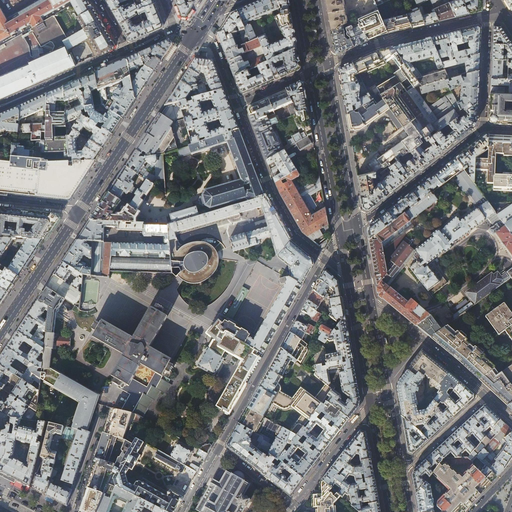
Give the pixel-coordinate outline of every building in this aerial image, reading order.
[(106,0),(110,6),(113,10),(122,5),(121,2),(125,0),(127,0),(128,2),(132,0),(106,0)] [(141,0),(142,1),(142,3),(136,5),(138,9),(156,2),(154,0),(141,0)] [(191,8),(195,0),(178,4),(178,5),(180,9),(182,14),(182,15),(186,15),(186,14),(191,8)] [(278,5),(276,0),(262,0),(251,5),(237,11),(245,30),(250,42),(257,40),(251,26),(249,25),(248,25),(247,22),(275,11),(276,12),(275,12),(276,16),(282,13),(281,11),(278,5)] [(276,0),(278,5),(281,4),(281,5),(281,6),(282,6),(283,10),(281,11),(282,13),(290,12),(287,0),(276,0)] [(325,0),(326,1),(328,10),(329,19),(331,28),(335,28),(343,24),(354,18),(354,17),(377,7),(376,5),(374,0),(325,0)] [(448,0),(444,0),(446,3),(434,8),(439,21),(446,19),(456,17),(450,2),(448,0)] [(453,0),(450,2),(456,17),(462,15),(469,13),(466,5),(464,6),(462,3),(465,2),(463,0),(453,0)] [(463,0),(465,2),(469,0),(470,0),(470,1),(471,2),(471,3),(466,5),(469,13),(476,11),(479,11),(482,10),(482,0),(463,0)] [(125,8),(123,5),(122,5),(113,10),(116,16),(120,23),(137,14),(136,11),(138,10),(138,9),(136,5),(135,2),(125,8)] [(156,2),(138,9),(138,10),(139,12),(141,16),(142,15),(141,13),(146,11),(149,19),(145,21),(144,18),(142,19),(143,21),(143,22),(148,33),(163,27),(163,25),(164,23),(160,14),(156,2)] [(84,28),(99,55),(104,53),(113,49),(114,48),(115,45),(93,6),(79,15),(75,7),(73,9),(74,11),(73,11),(76,15),(74,16),(76,19),(78,18),(84,28)] [(419,7),(419,8),(426,24),(433,22),(439,21),(434,8),(434,7),(432,8),(432,9),(433,12),(425,14),(422,6),(421,6),(419,7)] [(382,20),(377,7),(354,17),(354,18),(359,24),(369,39),(379,35),(388,32),(382,20)] [(419,8),(407,14),(410,21),(412,26),(412,28),(418,26),(426,24),(419,8)] [(226,37),(245,30),(237,11),(234,12),(231,14),(227,21),(218,34),(218,35),(224,32),(226,37)] [(139,12),(137,14),(120,23),(124,31),(129,39),(133,40),(138,38),(148,33),(143,22),(143,21),(138,23),(137,23),(136,22),(135,22),(134,22),(132,20),(141,16),(139,12)] [(291,20),(290,12),(282,13),(276,16),(274,17),(280,30),(280,29),(288,26),(290,30),(293,30),(291,20)] [(407,14),(382,20),(388,32),(393,31),(407,27),(412,26),(410,21),(407,14)] [(99,55),(84,28),(67,38),(65,34),(54,15),(30,29),(41,48),(52,41),(55,46),(53,52),(29,62),(30,63),(24,66),(0,76),(0,98),(22,89),(46,78),(66,69),(73,66),(76,65),(71,52),(69,53),(67,50),(87,39),(94,52),(93,53),(91,56),(92,58),(96,56),(99,55)] [(345,36),(343,24),(335,28),(331,28),(332,34),(333,40),(335,51),(338,53),(345,50),(354,46),(350,37),(347,38),(347,37),(346,37),(346,36),(345,36)] [(349,35),(350,37),(354,46),(369,39),(359,24),(357,25),(355,25),(353,26),(352,24),(347,26),(346,27),(346,28),(348,30),(347,31),(347,32),(347,33),(348,34),(349,35)] [(468,26),(460,28),(463,42),(464,44),(467,44),(466,41),(469,40),(469,41),(469,42),(469,43),(481,40),(481,37),(481,26),(478,24),(468,26)] [(493,35),(493,43),(498,43),(498,40),(501,40),(502,41),(501,41),(501,43),(506,43),(511,41),(506,33),(501,26),(497,25),(494,25),(493,35)] [(288,26),(280,29),(285,39),(270,46),(265,35),(258,38),(258,39),(265,56),(268,55),(269,57),(266,58),(268,63),(277,59),(275,55),(279,54),(280,55),(284,53),(285,51),(288,50),(290,53),(297,50),(295,41),(293,30),(290,30),(288,26)] [(453,30),(447,32),(449,42),(450,45),(454,58),(467,55),(465,49),(458,51),(456,43),(463,42),(460,28),(453,30)] [(250,42),(245,30),(226,37),(224,32),(218,35),(221,44),(225,53),(250,42)] [(440,33),(431,36),(434,44),(440,43),(441,49),(437,50),(440,57),(448,55),(449,56),(450,59),(454,58),(450,45),(448,45),(447,42),(449,42),(447,32),(440,33)] [(411,71),(416,68),(415,68),(410,62),(433,56),(438,67),(439,67),(443,65),(442,61),(440,57),(437,50),(434,44),(431,36),(421,38),(407,42),(393,45),(411,71)] [(265,56),(258,39),(257,40),(250,42),(225,53),(229,64),(234,77),(249,71),(257,67),(268,63),(266,58),(265,56)] [(480,48),(481,40),(469,43),(469,45),(469,46),(470,46),(471,48),(466,49),(466,47),(465,48),(465,49),(467,55),(480,52),(480,48)] [(160,44),(150,49),(152,53),(149,57),(150,57),(151,56),(154,58),(153,59),(155,60),(157,58),(161,62),(162,61),(171,46),(173,44),(171,43),(169,41),(167,42),(160,44)] [(498,43),(493,43),(493,50),(492,58),(505,59),(506,55),(504,55),(504,48),(506,48),(506,43),(501,43),(498,43)] [(400,81),(401,82),(408,77),(414,86),(420,82),(417,78),(411,71),(393,45),(387,47),(377,49),(386,61),(386,62),(393,57),(401,68),(394,73),(395,75),(400,81)] [(145,51),(139,54),(144,65),(145,66),(154,72),(160,63),(161,62),(157,58),(155,60),(153,59),(150,57),(149,57),(152,53),(150,49),(145,51)] [(358,58),(352,60),(358,73),(386,61),(377,49),(371,52),(358,58)] [(290,53),(277,59),(268,63),(269,66),(271,70),(275,81),(283,77),(295,72),(297,71),(298,71),(299,70),(299,69),(300,69),(300,68),(300,67),(300,66),(298,59),(297,53),(297,50),(290,53)] [(480,60),(480,52),(467,55),(454,58),(450,59),(442,61),(443,65),(445,68),(449,78),(458,75),(456,70),(449,72),(447,70),(446,66),(465,61),(467,72),(479,70),(480,60)] [(133,56),(126,59),(128,64),(130,71),(137,68),(138,70),(140,69),(139,67),(144,65),(139,54),(133,56)] [(492,67),(491,78),(508,78),(508,74),(508,73),(503,73),(503,65),(508,65),(509,59),(505,59),(492,58),(492,67)] [(126,59),(95,73),(98,89),(101,105),(110,111),(123,120),(131,108),(132,105),(136,100),(135,99),(132,85),(130,71),(128,64),(126,59)] [(194,62),(189,69),(199,76),(201,74),(202,74),(203,73),(204,73),(206,79),(202,81),(203,84),(205,83),(207,82),(219,78),(215,68),(213,61),(204,60),(196,59),(194,61),(194,62)] [(354,84),(354,86),(360,85),(363,83),(362,82),(360,77),(359,78),(361,82),(359,83),(356,77),(356,76),(355,76),(354,76),(353,76),(353,74),(354,73),(355,74),(358,73),(352,60),(346,63),(340,66),(338,69),(339,70),(339,75),(342,88),(351,86),(351,84),(354,84)] [(266,67),(269,66),(268,63),(257,67),(261,75),(250,80),(249,78),(250,78),(251,76),(249,71),(234,77),(237,85),(240,93),(244,94),(256,89),(265,85),(275,81),(271,70),(268,71),(266,67)] [(135,99),(136,100),(146,85),(154,72),(145,66),(144,68),(142,70),(138,76),(136,74),(135,76),(137,77),(132,85),(135,99)] [(422,77),(422,75),(416,68),(411,71),(417,78),(422,77)] [(422,77),(417,78),(420,82),(422,86),(449,78),(445,68),(422,75),(422,77)] [(199,76),(189,69),(185,76),(181,82),(191,88),(203,84),(202,81),(200,76),(199,76)] [(479,84),(479,70),(467,72),(458,75),(449,78),(422,86),(420,82),(414,86),(415,88),(420,86),(422,93),(447,86),(449,90),(450,89),(450,90),(451,90),(451,89),(459,86),(459,85),(462,84),(461,90),(461,91),(460,100),(457,102),(460,108),(463,106),(465,110),(478,101),(479,86),(479,84)] [(87,76),(79,80),(82,88),(82,89),(85,88),(86,91),(86,92),(85,93),(83,94),(86,108),(94,107),(92,94),(91,92),(98,89),(95,73),(87,76)] [(375,84),(366,89),(368,93),(371,99),(400,81),(395,75),(376,86),(375,84)] [(219,78),(207,82),(210,90),(208,90),(205,83),(203,84),(191,88),(192,90),(193,90),(193,91),(197,90),(200,97),(224,90),(221,83),(219,78)] [(511,78),(508,78),(491,78),(491,84),(509,85),(509,87),(491,86),(491,92),(511,93),(511,78)] [(67,131),(71,130),(74,130),(76,126),(78,123),(79,121),(78,120),(76,123),(75,120),(78,119),(80,120),(83,115),(81,111),(86,110),(86,108),(83,94),(83,92),(81,93),(80,90),(82,89),(82,88),(79,80),(71,84),(64,87),(65,101),(67,131)] [(422,112),(407,91),(401,82),(400,81),(371,99),(346,114),(348,127),(349,129),(349,130),(362,127),(386,109),(399,127),(400,126),(401,127),(403,125),(422,112)] [(191,88),(181,82),(177,87),(174,92),(166,104),(165,106),(179,102),(185,101),(192,90),(191,88)] [(286,90),(290,98),(292,98),(297,108),(295,109),(296,114),(308,112),(306,97),(305,92),(303,85),(304,85),(300,83),(294,85),(286,89),(286,90)] [(360,85),(354,86),(355,88),(352,89),(351,86),(342,88),(344,98),(344,100),(346,114),(371,99),(368,93),(360,96),(358,95),(359,94),(360,85)] [(429,107),(415,88),(414,86),(407,91),(422,112),(436,132),(440,129),(448,123),(457,116),(465,110),(463,106),(460,108),(457,102),(452,93),(445,96),(429,107)] [(46,112),(46,113),(55,113),(56,103),(58,101),(65,101),(64,87),(53,91),(47,94),(46,112)] [(188,107),(189,110),(190,113),(191,116),(184,118),(184,119),(187,129),(188,131),(195,129),(197,135),(190,137),(192,145),(200,142),(199,140),(205,138),(206,141),(239,130),(239,129),(232,112),(228,102),(224,90),(200,97),(196,98),(194,98),(192,99),(193,101),(188,103),(187,100),(185,101),(179,102),(182,109),(188,107)] [(277,95),(268,98),(273,111),(288,105),(288,106),(287,107),(291,116),(293,115),(296,114),(295,109),(290,98),(286,90),(277,95)] [(511,93),(491,92),(490,107),(489,117),(494,122),(511,123),(511,122),(511,93)] [(31,101),(20,106),(22,110),(20,111),(21,113),(20,120),(44,109),(44,110),(45,112),(46,112),(47,94),(31,101)] [(275,114),(273,111),(268,98),(260,102),(249,107),(247,111),(248,112),(249,116),(256,113),(259,120),(274,114),(275,114)] [(478,109),(478,101),(465,110),(466,112),(466,115),(464,116),(464,115),(463,116),(460,118),(462,119),(460,121),(458,118),(458,117),(457,116),(448,123),(454,129),(451,131),(457,139),(467,132),(474,126),(477,120),(478,109)] [(179,102),(165,106),(163,109),(160,113),(170,120),(184,116),(182,109),(179,102)] [(0,136),(3,135),(6,135),(7,133),(10,132),(18,132),(19,125),(20,120),(21,113),(20,111),(22,110),(20,106),(5,112),(3,113),(0,114),(0,136)] [(95,110),(94,107),(86,108),(86,110),(87,113),(87,118),(90,117),(92,119),(90,121),(98,126),(100,124),(101,125),(100,127),(103,129),(113,136),(122,122),(123,120),(110,111),(107,115),(103,113),(101,116),(96,112),(95,111),(95,110)] [(45,141),(45,153),(69,152),(67,138),(56,138),(55,128),(67,127),(65,112),(55,113),(46,113),(46,124),(46,132),(45,141)] [(307,137),(312,134),(310,124),(310,123),(308,112),(296,114),(293,115),(294,118),(293,118),(299,129),(302,128),(303,131),(305,130),(307,137)] [(422,112),(403,125),(407,130),(406,131),(409,135),(402,140),(403,141),(382,155),(380,157),(379,155),(379,154),(376,156),(367,163),(370,168),(371,172),(376,172),(376,170),(381,167),(382,167),(383,167),(384,167),(385,167),(388,165),(389,166),(394,163),(399,159),(398,157),(403,153),(405,155),(410,151),(416,147),(420,144),(427,138),(431,135),(436,132),(422,112)] [(84,114),(83,115),(80,120),(79,121),(78,123),(80,125),(79,127),(78,126),(77,127),(76,126),(74,130),(75,131),(80,134),(84,128),(91,132),(91,131),(93,133),(93,134),(94,134),(94,135),(93,137),(91,136),(90,138),(91,139),(90,141),(103,150),(109,142),(113,136),(103,129),(102,131),(97,128),(98,126),(90,121),(88,119),(87,118),(87,113),(84,114)] [(178,150),(172,129),(173,129),(170,127),(174,123),(170,120),(160,113),(158,116),(154,123),(147,133),(136,150),(147,157),(163,155),(177,150),(178,150)] [(278,122),(274,114),(259,120),(256,113),(249,116),(254,129),(255,130),(258,138),(262,148),(267,161),(282,152),(279,145),(281,144),(275,131),(273,132),(271,125),(277,122),(278,122)] [(187,129),(184,119),(176,121),(179,128),(181,128),(182,130),(187,129)] [(46,124),(19,125),(18,132),(18,133),(32,133),(31,141),(37,141),(41,141),(41,133),(46,132),(46,124)] [(381,128),(387,137),(396,131),(392,126),(388,129),(385,125),(381,128)] [(444,134),(440,129),(436,132),(431,135),(443,150),(450,145),(457,139),(451,131),(446,135),(444,134)] [(239,130),(206,141),(200,142),(192,145),(178,150),(177,150),(180,157),(191,153),(191,154),(226,143),(230,152),(231,152),(238,170),(237,170),(241,180),(205,191),(202,196),(200,197),(198,200),(199,201),(198,201),(199,202),(200,202),(199,202),(199,203),(200,203),(200,204),(203,206),(205,205),(205,206),(210,208),(198,212),(196,207),(170,215),(172,222),(168,223),(168,224),(168,225),(265,197),(262,188),(255,171),(253,164),(250,158),(244,142),(239,130)] [(81,135),(80,134),(75,131),(71,137),(67,138),(69,152),(70,158),(73,158),(73,163),(81,162),(81,160),(82,160),(84,159),(87,160),(85,162),(96,161),(97,159),(103,150),(90,141),(82,152),(78,152),(76,141),(81,135)] [(291,146),(306,137),(304,132),(300,134),(299,133),(292,136),(293,138),(288,140),(291,146)] [(291,146),(294,148),(296,153),(314,143),(313,140),(312,134),(307,137),(306,137),(291,146)] [(431,135),(427,138),(431,143),(431,145),(429,146),(429,147),(428,147),(424,150),(420,144),(416,147),(427,163),(435,156),(443,150),(431,135)] [(456,159),(464,168),(465,170),(468,167),(468,166),(467,166),(468,165),(470,165),(471,164),(472,164),(471,165),(471,167),(470,169),(470,172),(472,175),(469,176),(474,183),(476,159),(485,152),(484,151),(484,152),(483,151),(487,147),(487,148),(488,148),(489,135),(486,136),(480,140),(456,159)] [(494,135),(489,135),(488,148),(488,159),(476,159),(475,170),(488,170),(487,183),(493,183),(494,176),(495,177),(496,154),(511,154),(511,136),(500,135),(494,135)] [(41,153),(45,153),(45,141),(41,141),(37,141),(36,147),(34,147),(32,149),(24,148),(24,146),(18,146),(15,146),(15,143),(6,142),(4,156),(41,160),(41,153)] [(291,150),(294,148),(291,146),(282,152),(267,161),(272,175),(273,178),(277,188),(280,194),(283,200),(299,226),(300,228),(303,233),(311,239),(312,241),(330,231),(329,228),(328,222),(326,213),(326,208),(316,214),(313,209),(317,207),(310,196),(322,189),(321,183),(320,176),(296,190),(291,181),(299,177),(299,175),(287,155),(292,152),(291,150)] [(416,147),(410,151),(413,154),(413,156),(414,157),(411,159),(410,159),(409,159),(407,161),(407,162),(407,163),(405,164),(404,163),(402,163),(399,159),(394,163),(407,179),(417,171),(420,168),(424,166),(427,163),(416,147)] [(136,150),(130,159),(125,167),(137,174),(147,180),(154,185),(157,180),(165,179),(163,155),(147,157),(136,150)] [(0,156),(0,192),(7,194),(66,200),(68,200),(69,200),(70,200),(71,199),(72,198),(96,161),(85,162),(81,162),(73,163),(70,163),(45,163),(45,161),(41,160),(4,156),(0,156)] [(460,171),(464,168),(456,159),(448,166),(434,176),(442,185),(446,182),(444,180),(450,175),(452,174),(453,175),(455,173),(455,171),(459,169),(460,171)] [(394,163),(389,166),(389,167),(391,169),(390,170),(391,170),(390,171),(390,173),(385,177),(385,178),(380,181),(381,181),(389,193),(397,186),(407,179),(394,163)] [(137,174),(125,167),(115,182),(108,193),(120,200),(125,193),(127,194),(129,191),(137,196),(130,207),(137,211),(143,201),(141,199),(144,194),(147,195),(150,191),(154,185),(147,180),(140,191),(133,186),(135,183),(132,181),(137,174)] [(511,255),(511,238),(509,234),(489,203),(474,183),(469,176),(465,170),(464,168),(460,171),(456,174),(479,206),(478,208),(461,221),(457,217),(445,228),(441,232),(440,230),(432,236),(434,237),(415,252),(417,254),(413,258),(416,262),(409,267),(432,295),(448,283),(432,263),(428,266),(427,266),(427,265),(444,251),(445,252),(457,243),(456,242),(487,220),(492,227),(489,229),(494,235),(496,233),(503,242),(502,243),(506,247),(511,255)] [(371,172),(357,175),(361,193),(362,201),(363,206),(369,208),(376,203),(379,201),(389,193),(381,181),(380,181),(379,182),(378,182),(377,183),(377,184),(376,185),(375,187),(374,186),(374,184),(373,182),(374,182),(373,177),(377,177),(377,176),(376,172),(371,172)] [(439,187),(442,185),(434,176),(426,183),(413,194),(420,202),(432,193),(429,190),(432,188),(434,190),(437,187),(437,186),(438,185),(439,187)] [(494,176),(493,183),(493,189),(511,189),(511,177),(495,177),(494,176)] [(156,195),(150,191),(147,195),(144,199),(151,203),(156,195)] [(120,200),(108,193),(102,202),(97,210),(89,221),(127,223),(131,223),(155,223),(137,211),(130,207),(120,200)] [(437,200),(432,193),(420,202),(411,209),(405,213),(411,221),(437,200)] [(411,209),(420,202),(413,194),(409,196),(405,200),(394,208),(399,215),(401,217),(405,214),(403,212),(406,210),(405,210),(409,207),(411,209)] [(168,225),(170,244),(178,243),(177,240),(177,238),(176,233),(240,214),(240,213),(263,206),(268,223),(272,236),(278,255),(289,242),(290,240),(283,228),(278,219),(272,209),(270,205),(267,200),(265,197),(168,225)] [(511,268),(502,277),(498,272),(494,275),(492,273),(467,292),(476,304),(511,278),(511,277),(511,201),(489,203),(509,234),(511,231),(511,268)] [(396,217),(399,215),(394,208),(376,223),(370,227),(369,230),(368,233),(368,234),(369,237),(370,241),(387,228),(386,227),(386,228),(384,226),(387,223),(389,226),(398,219),(396,217)] [(13,211),(0,209),(0,238),(13,239),(16,239),(44,240),(45,239),(46,238),(58,219),(56,216),(44,214),(25,212),(13,211)] [(405,213),(405,214),(401,217),(398,219),(389,226),(387,228),(370,241),(373,257),(373,261),(378,286),(386,275),(381,244),(411,221),(405,213)] [(76,241),(92,241),(92,258),(92,268),(91,275),(109,277),(110,271),(172,273),(170,244),(168,225),(168,224),(155,223),(131,223),(131,225),(127,224),(127,223),(89,221),(78,238),(76,241)] [(272,236),(268,223),(258,226),(259,229),(230,239),(234,251),(259,244),(260,242),(260,240),(272,236)] [(319,246),(328,239),(327,237),(320,242),(320,243),(317,245),(319,246)] [(0,259),(13,239),(0,238),(0,259)] [(407,238),(391,257),(393,259),(388,265),(389,266),(387,268),(388,272),(410,246),(412,243),(407,238)] [(39,248),(44,240),(16,239),(16,242),(22,242),(25,243),(7,269),(20,278),(33,257),(39,248)] [(329,239),(328,239),(319,246),(321,248),(325,247),(329,239)] [(72,247),(69,253),(68,254),(62,262),(83,274),(91,275),(92,268),(88,268),(85,266),(87,263),(81,261),(84,255),(89,258),(92,258),(92,241),(76,241),(72,247)] [(178,243),(170,244),(172,273),(176,277),(178,275),(183,280),(186,282),(190,283),(193,283),(197,283),(200,282),(204,281),(207,279),(210,276),(213,274),(216,271),(217,267),(218,264),(219,261),(218,259),(218,256),(217,253),(214,248),(209,244),(206,243),(202,242),(197,242),(191,243),(185,245),(182,246),(180,245),(178,243)] [(278,255),(278,256),(290,265),(289,267),(291,275),(289,278),(300,284),(303,286),(306,283),(310,274),(314,267),(314,263),(313,261),(293,245),(289,242),(278,255)] [(386,275),(378,286),(379,295),(381,297),(387,302),(398,310),(408,319),(421,330),(431,338),(442,330),(432,316),(430,316),(417,306),(417,305),(411,300),(408,304),(386,286),(414,250),(410,246),(388,272),(386,275)] [(80,284),(82,284),(83,274),(62,262),(59,268),(54,275),(65,282),(71,273),(77,277),(76,279),(75,279),(74,279),(71,285),(79,290),(79,285),(80,284)] [(0,277),(0,278),(0,287),(9,294),(10,292),(20,278),(7,269),(0,264),(0,277)] [(319,280),(329,287),(330,287),(333,290),(334,294),(332,294),(331,297),(328,295),(326,299),(328,300),(342,298),(340,289),(339,281),(337,279),(328,271),(324,272),(322,276),(319,280)] [(71,285),(65,282),(54,275),(46,287),(65,299),(79,309),(81,292),(79,290),(71,285)] [(219,329),(224,333),(224,332),(262,356),(262,355),(263,352),(262,352),(263,350),(264,351),(267,347),(265,346),(273,331),(275,332),(277,328),(276,327),(280,320),(284,313),(286,313),(288,309),(287,308),(291,301),(291,300),(295,294),(296,295),(299,291),(297,290),(298,288),(299,289),(301,286),(299,285),(300,284),(289,278),(279,278),(280,286),(285,286),(254,340),(249,337),(251,334),(250,331),(231,320),(228,318),(223,324),(219,329)] [(326,293),(329,287),(319,280),(316,286),(313,290),(323,297),(326,299),(328,295),(328,294),(326,293)] [(0,307),(2,305),(9,294),(0,287),(0,307)] [(56,312),(65,299),(46,287),(44,290),(41,295),(38,300),(49,307),(46,328),(46,333),(54,333),(56,312)] [(248,290),(243,287),(226,317),(228,318),(231,320),(248,290)] [(322,299),(323,297),(313,290),(313,292),(308,300),(320,310),(322,307),(319,305),(322,299)] [(343,306),(342,298),(328,300),(329,308),(329,309),(329,310),(329,311),(330,312),(331,314),(329,316),(337,322),(339,324),(345,316),(344,311),(344,309),(343,306)] [(32,309),(27,316),(46,328),(49,307),(38,300),(32,308),(32,309)] [(322,311),(320,310),(308,300),(305,306),(302,311),(307,314),(310,308),(321,314),(322,311)] [(452,317),(455,320),(468,310),(474,305),(472,302),(452,317)] [(495,369),(479,380),(487,387),(496,395),(507,406),(511,402),(511,314),(505,304),(503,304),(487,316),(486,318),(498,334),(500,334),(504,331),(511,340),(511,364),(499,375),(495,369)] [(130,387),(135,379),(142,364),(156,372),(163,376),(166,371),(170,373),(174,365),(170,363),(173,358),(152,346),(161,329),(168,316),(162,313),(164,309),(157,305),(154,309),(150,307),(134,337),(103,320),(101,324),(96,322),(92,329),(96,332),(92,339),(124,355),(112,377),(116,378),(113,383),(121,386),(123,383),(130,387)] [(316,322),(321,314),(310,308),(307,314),(313,317),(312,319),(316,322)] [(46,333),(46,328),(27,316),(20,327),(17,331),(44,349),(46,333)] [(348,332),(345,316),(339,324),(335,330),(334,331),(327,340),(330,342),(335,341),(336,346),(350,343),(349,335),(348,332)] [(239,367),(252,374),(257,366),(262,356),(224,332),(224,333),(219,329),(223,324),(219,320),(208,334),(215,341),(210,349),(222,358),(226,351),(243,360),(239,367)] [(290,332),(285,341),(281,348),(297,361),(300,364),(307,351),(308,351),(308,350),(308,349),(308,348),(307,347),(306,346),(307,344),(303,341),(305,338),(303,337),(306,332),(299,329),(301,324),(296,321),(293,327),(292,328),(290,332)] [(299,329),(306,332),(309,334),(313,327),(309,325),(308,327),(302,323),(301,324),(299,329)] [(327,340),(334,331),(323,325),(321,326),(320,325),(319,326),(318,328),(319,329),(320,331),(319,333),(321,334),(318,339),(325,343),(327,340)] [(455,334),(446,326),(442,330),(431,338),(443,348),(454,357),(470,371),(479,380),(495,369),(482,358),(484,356),(484,355),(484,354),(475,347),(474,347),(473,348),(468,344),(466,342),(467,340),(467,339),(458,332),(458,331),(457,331),(455,334)] [(17,331),(12,339),(9,343),(7,347),(42,370),(43,361),(37,359),(41,354),(44,354),(44,349),(17,331)] [(54,333),(46,333),(44,349),(52,349),(56,349),(56,346),(71,346),(71,337),(58,337),(58,333),(54,333)] [(351,351),(350,343),(336,346),(337,354),(336,354),(334,354),(326,355),(324,347),(322,346),(314,357),(315,358),(316,366),(327,364),(353,359),(351,351)] [(35,381),(40,384),(41,378),(42,370),(7,347),(2,355),(0,357),(0,365),(31,385),(33,381),(35,381)] [(208,348),(197,366),(214,376),(224,359),(222,358),(210,349),(208,348)] [(297,361),(281,348),(278,354),(268,371),(262,382),(259,387),(276,396),(277,393),(274,391),(278,384),(285,372),(289,364),(293,366),(295,363),(296,364),(297,361)] [(42,370),(41,378),(80,402),(72,428),(86,432),(98,395),(50,367),(52,349),(44,349),(44,354),(43,361),(42,370)] [(409,367),(407,370),(415,377),(419,373),(424,377),(425,375),(432,380),(430,383),(436,388),(449,372),(442,366),(430,356),(422,350),(409,367)] [(354,367),(353,359),(327,364),(329,374),(331,374),(330,370),(342,368),(342,371),(339,372),(342,387),(358,384),(355,370),(354,367)] [(288,374),(293,366),(289,364),(285,372),(288,374)] [(329,374),(327,364),(316,366),(314,366),(316,373),(315,375),(319,379),(322,378),(323,382),(325,384),(332,389),(333,389),(334,387),(331,383),(329,374)] [(0,387),(3,389),(8,382),(16,387),(11,395),(12,395),(37,411),(39,391),(35,388),(31,385),(0,365),(0,387)] [(252,374),(239,367),(217,406),(230,414),(232,410),(238,400),(247,384),(252,374)] [(425,377),(424,377),(419,373),(415,377),(407,370),(402,376),(400,379),(399,380),(399,381),(398,382),(397,384),(397,386),(397,388),(397,390),(397,392),(399,403),(409,401),(410,406),(417,405),(418,405),(416,392),(416,391),(418,392),(419,388),(417,388),(417,387),(425,377)] [(161,379),(163,376),(156,372),(149,386),(135,379),(130,387),(123,383),(121,386),(131,392),(123,411),(137,414),(143,418),(153,400),(157,401),(161,392),(166,395),(172,384),(161,379)] [(454,377),(449,372),(436,388),(440,391),(438,393),(439,394),(433,401),(439,405),(441,403),(443,404),(444,403),(449,396),(450,396),(447,394),(447,392),(449,390),(451,391),(453,389),(454,390),(460,382),(454,377)] [(467,389),(460,382),(454,390),(453,391),(460,399),(458,401),(464,407),(469,403),(472,400),(474,398),(474,395),(467,389)] [(289,431),(297,436),(304,427),(308,421),(315,412),(322,403),(324,400),(332,389),(325,384),(315,398),(301,387),(292,398),(280,392),(281,391),(281,390),(281,389),(281,388),(280,386),(279,385),(278,384),(274,391),(277,393),(276,396),(259,387),(256,392),(247,408),(248,408),(264,417),(265,417),(268,411),(271,412),(274,406),(281,410),(283,410),(284,410),(286,410),(287,410),(288,409),(289,409),(290,408),(290,407),(301,416),(289,431)] [(359,392),(358,384),(342,387),(343,392),(350,398),(346,404),(346,405),(340,400),(341,399),(341,396),(333,389),(332,389),(324,400),(326,402),(331,406),(338,411),(349,419),(359,407),(361,401),(359,392)] [(37,411),(12,395),(6,403),(4,402),(0,393),(3,389),(0,387),(0,410),(12,418),(35,421),(37,411)] [(445,410),(453,418),(458,413),(464,407),(458,401),(456,403),(449,396),(444,403),(446,406),(444,408),(445,410)] [(437,407),(439,405),(433,401),(426,410),(418,411),(417,405),(410,406),(409,401),(399,403),(400,409),(401,416),(415,428),(417,426),(420,425),(420,426),(422,426),(422,425),(424,425),(425,426),(429,422),(430,420),(428,418),(430,416),(432,417),(434,416),(439,409),(437,407)] [(324,405),(322,403),(315,412),(319,415),(322,412),(325,415),(323,418),(340,431),(345,425),(349,419),(338,411),(335,415),(328,410),(331,406),(326,402),(324,405)] [(442,405),(439,409),(434,416),(436,418),(434,420),(442,428),(447,423),(453,418),(445,410),(443,411),(442,410),(444,408),(442,405)] [(483,407),(479,410),(472,417),(479,423),(481,426),(486,431),(490,427),(492,430),(501,419),(493,412),(490,409),(487,407),(483,407)] [(137,414),(123,411),(111,408),(108,420),(104,433),(117,438),(123,440),(129,426),(131,428),(132,426),(134,423),(135,419),(137,414)] [(242,420),(240,424),(254,432),(255,432),(264,417),(248,408),(247,411),(242,420)] [(12,418),(0,410),(0,427),(11,425),(12,418)] [(323,418),(319,415),(315,412),(308,421),(310,422),(308,425),(313,429),(317,425),(324,430),(320,435),(331,443),(335,438),(340,431),(323,418)] [(141,423),(144,418),(143,418),(137,414),(135,419),(141,423)] [(401,416),(403,423),(405,437),(408,452),(408,453),(413,455),(420,448),(428,441),(422,434),(420,432),(415,428),(401,416)] [(476,426),(479,423),(472,417),(467,422),(461,427),(470,437),(473,434),(481,443),(486,436),(484,433),(486,431),(481,426),(478,429),(476,426)] [(0,466),(0,471),(14,479),(16,480),(21,482),(24,484),(26,485),(30,487),(40,444),(37,443),(39,435),(42,436),(46,422),(35,421),(12,418),(11,425),(8,444),(6,454),(0,466)] [(503,422),(501,419),(492,430),(486,436),(481,443),(476,448),(470,455),(468,457),(473,461),(477,457),(484,448),(505,424),(503,422)] [(430,424),(429,422),(425,426),(423,428),(425,431),(422,434),(428,441),(435,434),(442,428),(434,420),(430,424)] [(61,439),(64,426),(50,423),(46,437),(41,457),(55,461),(61,439)] [(252,436),(254,432),(240,424),(239,423),(233,432),(228,442),(227,444),(228,447),(237,454),(246,462),(257,448),(252,444),(251,437),(252,435),(252,436)] [(511,430),(510,428),(505,424),(484,448),(505,469),(511,457),(511,430)] [(8,444),(11,425),(0,427),(0,445),(2,445),(8,444)] [(306,429),(304,427),(297,436),(322,455),(326,449),(331,443),(320,435),(317,439),(309,434),(313,429),(308,425),(306,429)] [(82,433),(82,431),(72,428),(64,426),(61,439),(74,443),(61,481),(73,484),(90,435),(84,432),(83,433),(82,433)] [(297,436),(289,431),(280,426),(276,433),(279,434),(273,445),(263,440),(259,445),(258,446),(262,448),(268,452),(270,454),(278,460),(279,459),(288,447),(297,436)] [(468,439),(470,437),(461,427),(458,430),(456,432),(450,437),(456,443),(458,441),(461,444),(458,447),(464,452),(466,450),(470,455),(476,448),(468,439)] [(360,461),(371,459),(369,446),(366,432),(360,431),(357,435),(343,452),(352,459),(355,462),(360,461)] [(98,458),(109,462),(117,438),(104,433),(103,433),(100,442),(96,441),(95,444),(91,456),(98,458)] [(297,436),(288,447),(295,453),(298,448),(305,454),(302,458),(313,467),(317,461),(322,455),(297,436)] [(454,445),(456,443),(450,437),(443,443),(436,450),(444,458),(445,458),(451,453),(456,458),(462,457),(461,455),(464,452),(458,447),(457,448),(455,446),(454,446),(454,445)] [(116,465),(113,472),(117,474),(114,479),(116,487),(141,499),(156,506),(167,511),(174,511),(178,505),(185,493),(173,487),(167,497),(141,482),(137,483),(135,487),(128,483),(126,475),(129,469),(133,471),(141,456),(138,454),(144,443),(137,439),(133,445),(126,441),(122,450),(122,451),(124,452),(120,458),(120,457),(119,458),(116,465)] [(177,444),(170,457),(185,465),(190,456),(192,452),(178,444),(177,444)] [(260,450),(262,448),(258,446),(257,448),(246,462),(256,469),(266,476),(278,460),(270,454),(268,457),(268,456),(267,457),(267,456),(260,450)] [(291,457),(295,453),(288,447),(279,459),(283,462),(285,459),(289,463),(287,466),(303,479),(308,473),(313,467),(302,458),(298,463),(291,457)] [(505,469),(484,448),(477,457),(484,463),(497,477),(501,473),(505,469)] [(198,455),(205,459),(208,454),(200,449),(197,453),(198,455)] [(441,463),(444,458),(436,450),(430,455),(425,460),(435,470),(441,463)] [(182,470),(185,465),(170,457),(158,451),(155,458),(154,457),(154,458),(155,458),(155,459),(159,461),(159,462),(164,463),(164,464),(165,464),(169,466),(169,467),(170,467),(174,469),(173,469),(174,470),(174,469),(176,470),(177,469),(180,471),(180,472),(180,473),(181,473),(182,473),(183,472),(183,471),(182,470)] [(350,462),(352,459),(343,452),(338,459),(337,460),(332,467),(339,473),(343,468),(344,469),(341,474),(347,479),(349,476),(352,476),(354,467),(351,464),(350,462)] [(98,458),(91,456),(85,474),(79,492),(80,493),(78,498),(76,505),(82,507),(98,458)] [(54,464),(55,461),(41,457),(33,488),(38,491),(46,495),(53,468),(50,467),(51,464),(54,464)] [(113,472),(116,465),(109,462),(98,458),(82,507),(80,511),(96,511),(109,484),(113,472)] [(287,466),(283,462),(279,459),(278,460),(266,476),(277,485),(290,495),(297,487),(303,479),(287,466)] [(361,464),(359,466),(354,467),(352,476),(354,477),(355,481),(374,478),(373,469),(371,459),(360,461),(361,464)] [(432,473),(435,470),(425,460),(418,467),(416,468),(414,471),(412,475),(413,480),(414,484),(416,495),(426,482),(422,478),(426,473),(429,477),(432,473)] [(441,463),(435,470),(432,473),(449,490),(437,503),(437,506),(439,508),(441,510),(442,511),(463,511),(482,492),(491,483),(477,469),(473,465),(462,476),(460,474),(457,474),(446,463),(443,463),(443,464),(441,463)] [(480,465),(477,469),(491,483),(494,480),(497,477),(484,463),(481,466),(480,465)] [(191,464),(189,468),(197,472),(200,468),(192,464),(191,464)] [(54,466),(53,468),(46,495),(56,500),(58,501),(67,506),(72,490),(64,486),(63,487),(59,485),(58,487),(52,484),(54,480),(53,480),(58,471),(57,471),(58,469),(54,466)] [(341,474),(339,473),(332,467),(327,474),(322,479),(323,481),(332,488),(335,485),(340,489),(337,493),(342,497),(345,494),(347,496),(350,485),(345,481),(347,479),(341,474)] [(233,474),(232,474),(232,473),(232,472),(231,471),(230,471),(229,471),(228,472),(227,471),(220,483),(214,479),(212,483),(209,486),(209,487),(203,498),(196,509),(200,511),(243,511),(246,508),(251,499),(248,498),(249,498),(248,497),(247,496),(246,496),(244,496),(251,484),(249,484),(249,483),(249,482),(249,481),(248,481),(248,480),(247,480),(246,480),(246,481),(245,481),(244,481),(244,479),(244,477),(244,476),(243,475),(243,474),(242,473),(241,472),(239,472),(237,472),(236,473),(235,473),(234,475),(233,474)] [(355,481),(350,482),(350,485),(347,496),(346,500),(353,507),(379,502),(377,492),(377,490),(374,478),(355,481)] [(332,488),(323,481),(321,483),(322,494),(313,495),(314,508),(321,507),(321,511),(358,511),(353,507),(346,500),(342,497),(337,493),(332,488)] [(426,482),(416,495),(417,505),(418,511),(432,511),(434,511),(433,504),(433,503),(434,503),(430,485),(426,482)] [(134,511),(141,499),(116,487),(109,484),(96,511),(134,511)] [(153,511),(156,506),(141,499),(134,511),(142,511),(145,508),(153,511)] [(65,509),(67,506),(58,501),(56,504),(65,509)] [(380,511),(379,502),(353,507),(358,511),(380,511)]
